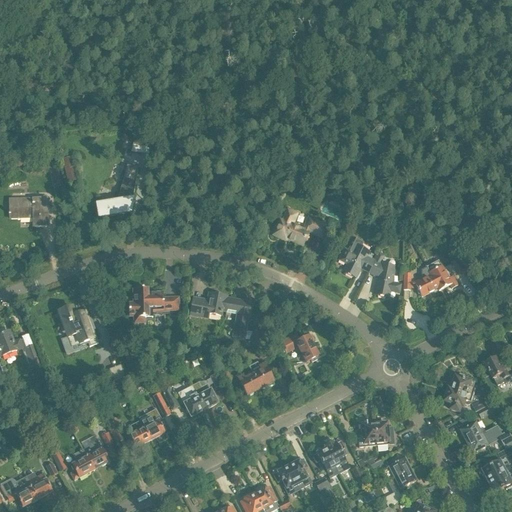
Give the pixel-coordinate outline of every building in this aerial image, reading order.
[(134,143),(131,153),(140,154),(143,144),(136,143),(134,143)] [(72,158),(62,160),(67,182),(76,180),(72,158)] [(121,200),(96,205),(98,220),(132,215),(132,213),(135,198),(134,198),(139,168),(129,167),(127,166),(123,179),(124,180),(124,179),(127,180),(121,200)] [(52,174),(55,186),(62,185),(58,172),(52,174)] [(47,227),(47,200),(10,201),(11,219),(34,218),(34,227),(47,227)] [(71,207),(57,207),(56,215),(71,215),(71,207)] [(303,232),(294,227),(299,214),(287,209),(283,219),(279,229),(274,227),(271,235),(285,242),(286,240),(303,247),(309,233),(323,239),(328,228),(309,219),(303,232)] [(361,269),(369,273),(374,262),(371,260),(372,257),(369,256),(369,257),(367,256),(369,253),(361,249),(364,244),(357,240),(350,253),(345,250),(339,261),(347,265),(343,272),(356,279),(361,269)] [(374,262),(369,273),(379,278),(375,295),(388,298),(389,292),(398,294),(400,286),(391,284),(394,268),(380,265),(385,256),(379,253),(375,261),(374,262)] [(456,261),(451,264),(458,275),(464,271),(456,261)] [(438,262),(426,268),(437,290),(439,292),(450,286),(452,290),(458,287),(453,277),(448,279),(438,262)] [(421,280),(414,284),(417,290),(422,298),(437,290),(426,268),(422,271),(421,280)] [(150,292),(150,288),(135,289),(136,302),(131,302),(131,315),(136,315),(136,322),(146,321),(146,317),(154,316),(154,307),(168,307),(168,310),(181,310),(181,309),(180,309),(180,304),(181,304),(181,303),(180,303),(180,298),(181,298),(181,297),(165,298),(165,292),(150,292)] [(228,298),(228,296),(210,293),(208,300),(193,298),(189,317),(209,320),(210,314),(222,316),(222,313),(226,314),(227,311),(232,300),(232,299),(229,298),(228,298)] [(227,311),(226,314),(236,315),(232,338),(245,340),(249,340),(248,343),(257,347),(263,335),(253,330),(252,333),(246,332),(249,317),(250,317),(253,300),(245,299),(245,301),(232,299),(232,300),(227,311)] [(78,314),(75,316),(72,307),(58,312),(63,325),(67,324),(68,325),(72,323),(76,334),(67,337),(72,349),(88,343),(90,348),(99,344),(86,310),(78,313),(78,314)] [(9,332),(0,335),(0,356),(1,356),(1,357),(21,349),(23,354),(23,353),(27,364),(31,362),(25,348),(26,348),(23,340),(13,344),(9,332)] [(263,335),(257,347),(268,352),(274,340),(263,335)] [(299,342),(296,336),(280,344),(286,355),(298,348),(306,364),(310,362),(312,364),(317,361),(317,358),(318,358),(311,344),(313,343),(310,337),(299,342)] [(39,364),(32,345),(26,348),(25,348),(31,362),(32,367),(39,364)] [(259,359),(269,364),(273,358),(263,352),(259,359)] [(510,377),(499,358),(493,361),(491,359),(485,362),(498,387),(506,382),(505,380),(510,377)] [(264,365),(259,368),(257,363),(248,368),(253,376),(260,390),(273,383),(264,365)] [(110,370),(114,381),(124,377),(121,367),(110,370)] [(210,378),(215,389),(224,385),(218,373),(210,378)] [(221,376),(226,385),(233,382),(229,373),(221,376)] [(456,377),(452,390),(474,397),(476,390),(473,389),(474,385),(472,382),(465,380),(466,378),(465,377),(460,375),(458,376),(457,378),(456,377)] [(247,397),(260,390),(253,376),(245,380),(243,377),(238,379),(247,397)] [(201,388),(199,383),(191,387),(204,412),(218,404),(208,385),(201,388)] [(171,412),(179,408),(169,387),(161,391),(171,412)] [(191,419),(204,412),(191,387),(178,394),(183,405),(191,419)] [(474,397),(452,390),(449,389),(447,394),(446,394),(445,395),(443,399),(444,401),(445,401),(445,402),(452,405),(451,410),(460,413),(462,408),(464,408),(465,405),(469,406),(472,405),(476,413),(478,412),(478,413),(488,407),(485,400),(484,400),(485,400),(474,397)] [(492,403),(487,393),(482,396),(485,400),(484,400),(485,400),(488,407),(495,404),(494,402),(492,403)] [(153,397),(164,419),(171,415),(159,394),(153,397)] [(495,404),(488,407),(478,413),(482,420),(498,411),(495,404)] [(88,411),(96,426),(102,423),(94,408),(88,411)] [(161,427),(163,426),(159,418),(152,422),(151,420),(147,422),(147,421),(142,424),(145,429),(144,430),(150,442),(165,434),(161,427)] [(106,422),(117,444),(123,440),(117,428),(119,424),(116,420),(112,419),(106,422)] [(466,420),(460,422),(463,427),(463,426),(466,431),(470,428),(466,420)] [(135,450),(150,442),(144,430),(140,422),(130,427),(134,434),(128,437),(135,450)] [(366,423),(356,424),(358,440),(357,441),(358,450),(376,448),(374,426),(366,427),(366,423)] [(376,426),(374,426),(376,448),(393,446),(393,438),(390,438),(389,430),(387,430),(387,425),(382,425),(381,424),(377,424),(376,426)] [(466,431),(462,433),(463,434),(462,436),(464,439),(465,439),(468,444),(484,435),(486,434),(484,429),(482,431),(481,431),(480,432),(477,428),(476,425),(472,427),(470,428),(466,431)] [(484,435),(468,444),(470,448),(469,449),(471,453),(473,453),(474,455),(501,440),(505,447),(511,443),(511,436),(510,434),(505,437),(504,435),(499,437),(495,429),(486,434),(484,435)] [(107,448),(113,445),(107,434),(102,437),(107,448)] [(327,450),(326,450),(335,468),(338,473),(339,475),(349,470),(349,468),(343,457),(347,456),(344,450),(345,450),(341,442),(333,446),(332,445),(327,448),(327,450)] [(506,451),(499,455),(501,461),(511,455),(511,450),(511,451),(511,450),(511,443),(505,447),(506,451)] [(83,451),(94,472),(108,464),(113,461),(109,453),(104,456),(98,444),(91,448),(91,447),(83,451)] [(326,450),(312,457),(316,465),(319,464),(321,469),(323,468),(329,478),(329,480),(339,475),(338,473),(335,468),(326,450)] [(77,464),(72,466),(75,472),(70,475),(74,482),(79,479),(79,480),(94,472),(83,451),(73,456),(77,464)] [(67,469),(58,452),(51,456),(60,473),(67,469)] [(374,466),(370,467),(373,472),(379,468),(388,484),(394,480),(410,472),(411,471),(410,469),(408,466),(407,466),(404,461),(399,464),(394,466),(394,465),(394,464),(388,467),(385,460),(374,466)] [(506,460),(484,472),(486,477),(485,478),(487,483),(489,482),(490,483),(507,474),(504,468),(509,466),(507,462),(506,460)] [(306,468),(302,461),(296,464),(294,463),(289,466),(289,468),(288,468),(299,489),(300,490),(300,491),(312,485),(313,482),(306,468)] [(372,461),(364,466),(366,470),(370,467),(374,466),(372,461)] [(359,463),(357,464),(359,469),(361,472),(366,470),(364,466),(362,462),(359,463)] [(58,475),(52,464),(45,468),(51,478),(58,475)] [(287,469),(285,468),(280,471),(280,473),(274,476),(278,483),(281,482),(281,483),(283,482),(286,488),(285,488),(289,497),(300,491),(300,490),(299,489),(288,468),(287,469)] [(365,483),(358,468),(352,471),(359,486),(365,483)] [(393,494),(383,499),(388,508),(390,507),(405,499),(403,494),(400,496),(398,492),(400,491),(409,486),(416,483),(413,478),(413,476),(411,471),(410,472),(394,480),(388,484),(393,494)] [(507,474),(490,483),(497,496),(511,487),(511,471),(507,474)] [(34,474),(25,478),(30,487),(38,501),(52,494),(46,481),(45,482),(42,476),(37,479),(34,474)] [(10,504),(17,500),(22,509),(38,501),(30,487),(25,478),(16,483),(16,482),(15,482),(14,481),(13,481),(11,480),(9,481),(0,485),(10,504)] [(334,497),(324,479),(314,484),(319,494),(324,491),(328,497),(329,497),(330,499),(334,497)] [(258,494),(254,496),(263,511),(273,511),(280,509),(281,511),(286,511),(282,504),(278,506),(276,504),(276,503),(269,488),(268,488),(264,491),(262,490),(258,492),(258,494)] [(246,500),(241,503),(245,511),(263,511),(254,496),(252,497),(250,496),(246,498),(246,500)] [(292,511),(287,501),(282,504),(286,511),(292,511)] [(329,501),(324,504),(328,511),(334,509),(329,501)] [(357,507),(354,501),(348,505),(351,510),(357,507)] [(409,508),(407,511),(428,511),(422,509),(423,505),(422,502),(419,501),(416,502),(414,506),(413,510),(409,508)]
